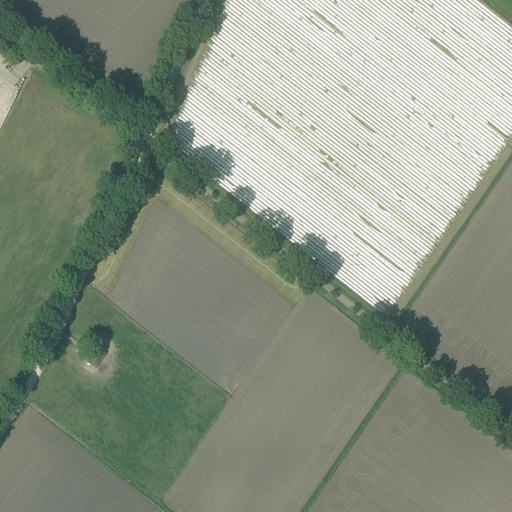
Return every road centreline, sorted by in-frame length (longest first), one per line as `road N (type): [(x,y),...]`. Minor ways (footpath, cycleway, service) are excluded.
road 1 (unclassified): [(511,437),(0,30)]
road 2 (track): [(206,0),(30,390),(0,437)]
